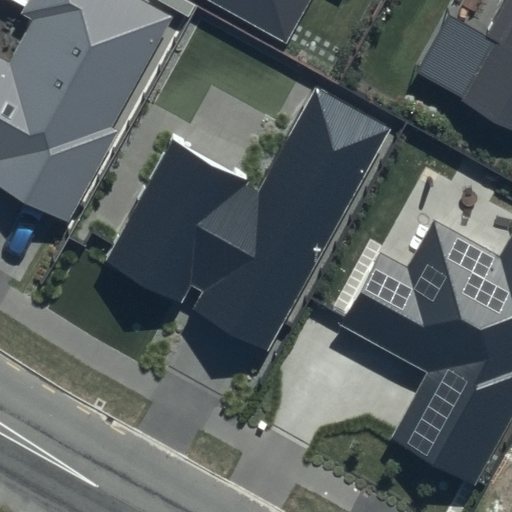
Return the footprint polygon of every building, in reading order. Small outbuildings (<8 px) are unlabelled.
[(170,12),(145,0),(0,0),(0,186),(67,222),(170,12)] [(226,0),(296,45),(316,0),(226,0)] [(511,0),(503,0),(454,93),(511,115),(511,0)] [(385,131),(303,87),(251,183),(159,134),(95,253),(254,375),(385,131)] [(511,408),(511,222),(499,256),(427,219),(406,262),(374,250),(337,316),(422,374),(376,441),(472,488),(511,408)]
